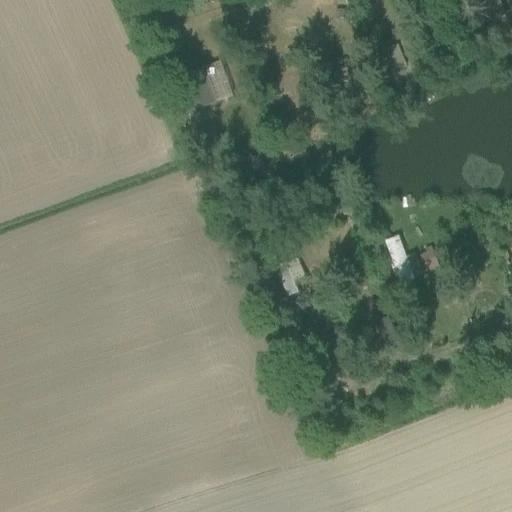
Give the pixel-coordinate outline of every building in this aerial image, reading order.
[(497,0),(478,0),(473,2),(483,26),(505,18),(497,0)] [(178,30),(159,37),(166,56),(185,49),(178,30)] [(253,30),(243,33),(250,55),(260,51),(253,30)] [(398,47),(374,56),(385,85),(398,81),(395,74),(406,70),(398,47)] [(173,57),(160,61),(167,80),(180,76),(173,57)] [(334,71),(332,61),(319,64),(329,102),(343,98),(339,86),(348,84),(344,69),(334,71)] [(222,64),(175,82),(189,118),(236,101),(222,64)] [(406,259),(398,239),(385,243),(400,286),(414,281),(413,280),(422,277),(415,256),(406,259)] [(425,273),(439,269),(431,250),(425,252),(426,255),(419,257),(425,273)] [(297,261),(274,271),(287,301),(299,296),(294,285),(305,280),(297,261)] [(311,390),(326,385),(319,365),(305,370),(311,390)]
